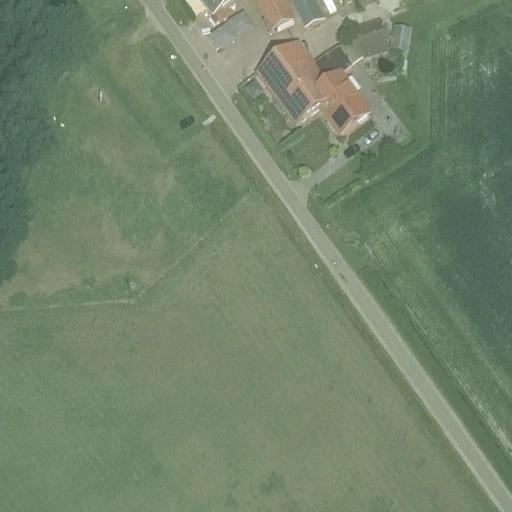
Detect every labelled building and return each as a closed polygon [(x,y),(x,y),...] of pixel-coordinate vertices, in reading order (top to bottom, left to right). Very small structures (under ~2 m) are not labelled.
[(197,0),(213,21),(240,0),(197,0)] [(254,0),(271,35),(296,23),(285,0),(254,0)] [(292,0),(293,2),(291,3),(305,33),(327,22),(316,0),(292,0)] [(353,0),(358,9),(374,2),(372,0),(353,0)] [(352,69),(363,61),(364,63),(391,54),(383,25),(355,33),(358,43),(338,50),(352,69)] [(395,30),(393,53),(406,54),(408,32),(395,30)] [(328,87),(298,47),(256,78),(295,131),(320,112),(325,118),(324,119),(340,140),(369,119),(340,79),(328,87)]
